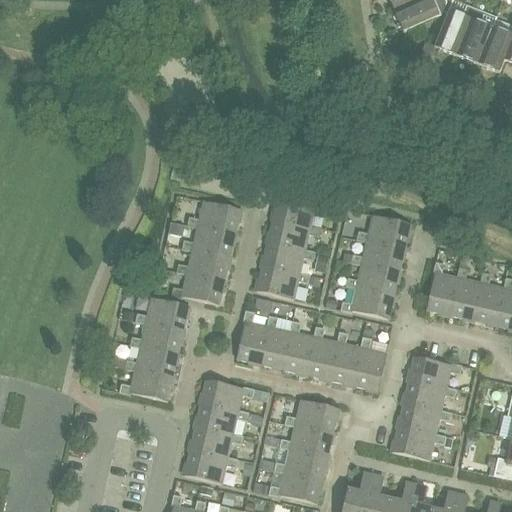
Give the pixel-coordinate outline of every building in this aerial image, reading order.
[(388,0),(394,13),(423,0),(388,0)] [(443,14),(447,16),(453,0),(423,0),(394,13),(403,34),(441,18),(443,14)] [(461,22),(447,16),(434,50),(456,58),(475,11),(467,8),(461,22)] [(477,67),(491,31),(478,26),(483,14),(475,11),(456,58),(477,67)] [(511,41),(511,26),(509,25),(509,26),(495,21),(491,31),(477,67),(499,75),(504,63),(503,63),(511,41)] [(511,66),(511,41),(503,63),(504,63),(511,66)] [(173,167),(172,171),(178,173),(181,163),(175,161),(173,167)] [(176,182),(178,173),(172,171),(170,181),(176,182)] [(309,231),(310,229),(313,214),(324,217),(326,208),(315,205),(314,207),(278,199),(272,223),(309,231)] [(198,228),(235,237),(241,213),(203,204),(199,222),(189,220),(187,228),(197,231),(198,228)] [(405,251),(407,241),(410,227),(373,218),(369,236),(358,234),(356,243),(367,245),(367,243),(405,251)] [(321,231),(310,229),(309,231),(272,223),(267,246),(304,255),(305,252),(308,238),(319,240),(321,231)] [(230,260),(235,237),(198,228),(197,231),(194,245),(183,243),(181,252),(192,254),(193,252),(230,260)] [(399,274),(405,251),(367,243),(367,245),(363,260),(353,257),(351,266),(361,269),(362,266),(399,274)] [(315,255),(305,252),(304,255),(267,246),(262,270),(299,278),(299,276),(303,261),(313,263),(315,255)] [(224,284),(230,260),(193,252),(192,254),(189,269),(178,267),(176,275),(187,278),(187,275),(224,284)] [(318,257),(315,273),(326,276),(330,260),(318,257)] [(459,281),(456,281),(442,277),(444,267),(435,265),(433,276),(435,276),(426,313),(450,318),(459,281)] [(394,298),(399,274),(362,266),(361,269),(358,283),(348,281),(345,290),(356,292),(357,289),(394,298)] [(310,278),(299,276),(299,278),(262,270),(256,294),(293,302),(297,284),(308,287),(310,278)] [(482,286),(480,286),(465,283),(468,272),(459,270),(456,281),(459,281),(450,318),(474,324),(482,286)] [(219,308),(224,284),(187,275),(187,278),(183,292),(173,290),(171,299),(182,301),(183,299),(219,308)] [(474,324),(497,329),(506,292),(503,291),(489,288),(491,277),(482,275),(480,286),(482,286),(474,324)] [(319,280),(311,278),(309,284),(309,287),(317,289),(318,286),(319,280)] [(506,292),(497,329),(511,332),(511,293),(511,292),(511,282),(506,281),(503,291),(506,292)] [(388,322),(394,298),(357,289),(356,292),(353,307),(342,304),(340,313),(352,316),(352,314),(388,322)] [(272,304),(257,300),(255,308),(261,309),(260,317),(268,319),(272,304)] [(146,325),(183,333),(189,309),(151,301),(147,319),(137,316),(135,325),(145,327),(146,325)] [(336,304),(327,302),(325,310),(335,312),(336,304)] [(134,316),(125,314),(123,321),(132,323),(134,316)] [(269,330),(266,329),(252,326),(254,316),(245,314),(243,325),(245,325),(236,362),(260,367),(269,330)] [(292,335),(290,335),(275,331),(277,321),(269,319),(266,329),(269,330),(260,367),(284,373),(292,335)] [(316,341),(313,340),(298,337),(301,326),(292,324),(290,335),(292,335),(284,373),(307,378),(316,341)] [(178,357),(183,333),(146,325),(145,327),(142,342),(131,340),(129,348),(140,351),(141,348),(178,357)] [(339,346),(336,345),(322,342),(324,332),(315,330),(313,340),(316,341),(307,378),(331,383),(339,346)] [(362,351),(360,351),(345,347),(348,337),(339,335),(336,345),(339,346),(331,383),(354,389),(362,351)] [(362,351),(354,389),(378,394),(387,357),(369,353),(371,342),(362,340),(360,351),(362,351)] [(173,380),(178,357),(141,348),(140,351),(137,366),(126,363),(124,372),(135,374),(135,372),(173,380)] [(110,369),(123,372),(125,363),(112,360),(110,369)] [(445,393),(446,390),(449,375),(460,378),(462,369),(450,366),(450,368),(413,360),(408,384),(445,393)] [(167,404),(173,380),(135,372),(135,374),(131,389),(121,386),(119,396),(130,398),(131,396),(167,404)] [(237,416),(238,413),(241,399),(252,401),(254,392),(242,390),(242,392),(206,383),(200,407),(237,416)] [(456,392),(446,390),(445,393),(408,384),(403,407),(440,416),(440,413),(444,399),(454,401),(456,392)] [(254,392),(252,401),(266,404),(268,396),(254,392)] [(295,427),(333,436),(338,411),(301,403),(297,421),(286,419),(284,427),(295,430),(295,427)] [(248,416),(238,413),(237,416),(200,407),(195,431),(232,439),(233,437),(236,422),(246,424),(248,416)] [(451,416),(440,413),(440,416),(403,407),(397,431),(435,440),(435,437),(438,422),(449,425),(451,416)] [(248,416),(246,424),(250,425),(252,427),(260,429),(262,420),(254,418),(252,416),(248,416)] [(327,459),(333,436),(295,427),(295,430),(291,444),(281,442),(279,451),(289,453),(290,450),(327,459)] [(243,439),(233,437),(232,439),(195,431),(189,454),(227,463),(227,460),(231,445),(241,448),(243,439)] [(446,439),(435,437),(435,440),(397,431),(392,455),(429,464),(433,446),(444,448),(446,439)] [(446,439),(444,448),(451,450),(453,441),(446,439)] [(511,442),(507,463),(498,461),(494,479),(511,482),(511,442)] [(322,482),(327,459),(290,450),(289,453),(286,468),(275,465),(273,474),(284,476),(284,474),(322,482)] [(238,462),(227,460),(227,463),(189,454),(184,478),(221,487),(225,469),(236,471),(238,462)] [(491,468),(496,469),(498,461),(490,459),(488,467),(491,468)] [(243,477),(251,479),(253,468),(245,466),(243,473),(243,477)] [(316,506),(322,482),(284,474),(284,476),(281,491),(270,489),(268,498),(279,500),(280,498),(316,506)] [(365,511),(373,477),(363,475),(361,484),(363,487),(361,495),(347,492),(342,511),(365,511)] [(387,511),(390,502),(376,499),(378,490),(382,488),(384,480),(373,477),(365,511),(387,511)] [(409,511),(415,487),(405,485),(403,493),(405,496),(404,505),(390,502),(387,511),(409,511)] [(270,489),(262,487),(260,496),(268,497),(270,489)] [(431,511),(432,511),(418,508),(420,500),(424,498),(426,489),(415,487),(409,511),(431,511)] [(214,491),(202,488),(200,496),(205,497),(212,499),(214,491)] [(453,511),(458,496),(447,494),(445,503),(448,506),(446,511),(435,511),(432,511),(431,511),(453,511)] [(223,501),(222,506),(226,507),(233,509),(236,497),(225,495),(223,501)] [(461,511),(462,509),(466,507),(468,499),(458,496),(453,511),(461,511)] [(186,511),(179,510),(182,500),(173,498),(170,509),(172,510),(171,511),(186,511)] [(203,511),(205,505),(197,503),(194,511),(203,511)]
